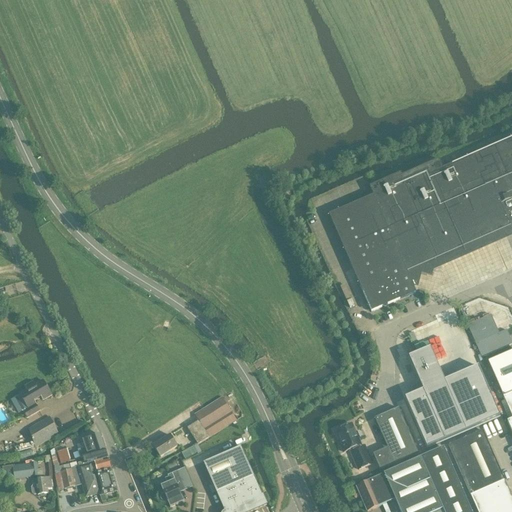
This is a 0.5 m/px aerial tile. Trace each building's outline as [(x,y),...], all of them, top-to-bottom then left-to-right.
[(511,138),(451,165),(442,169),(438,160),(401,177),(400,174),(369,188),(373,197),(328,216),(371,313),(382,309),(386,310),(388,306),(416,294),(414,289),(415,288),(418,274),(425,277),(427,271),(433,272),(482,250),(511,237),(511,138)] [(481,359),(511,345),(506,332),(498,335),(490,316),(467,327),(481,359)] [(405,399),(427,449),(445,442),(452,438),(467,432),(500,418),(478,367),(463,374),(445,381),(445,382),(430,348),(425,351),(408,358),(423,391),(420,392),(405,399)] [(511,352),(487,363),(499,391),(511,385),(511,352)] [(43,401),(52,396),(43,381),(35,386),(33,382),(25,387),(27,391),(20,395),(28,409),(23,413),(27,419),(40,412),(33,400),(40,396),(43,401)] [(511,385),(499,391),(511,420),(506,422),(511,435),(511,385)] [(197,445),(236,421),(222,398),(194,415),(198,422),(186,429),(197,445)] [(375,420),(388,449),(373,455),(380,470),(418,453),(398,409),(375,420)] [(36,425),(28,430),(36,448),(50,441),(59,435),(50,417),(41,423),(36,425)] [(341,447),(344,453),(350,451),(358,471),(373,465),(365,446),(361,448),(351,425),(336,432),(342,446),(341,447)] [(477,511),(511,511),(511,499),(482,432),(449,446),(477,511)] [(86,449),(78,451),(80,459),(81,459),(83,458),(101,453),(105,452),(100,435),(99,436),(83,441),(86,449)] [(159,458),(177,448),(170,436),(152,447),(159,458)] [(32,444),(17,447),(18,453),(33,449),(32,444)] [(251,511),(266,505),(241,447),(203,464),(224,511),(223,511),(251,511)] [(369,511),(394,501),(399,511),(470,511),(443,448),(355,488),(366,511),(369,511)] [(60,465),(69,462),(66,450),(57,453),(60,465)] [(84,462),(77,464),(78,467),(86,465),(92,464),(108,460),(108,459),(105,452),(101,453),(83,458),(84,462)] [(108,460),(92,464),(95,474),(111,470),(108,460)] [(37,464),(29,465),(20,467),(19,467),(12,468),(12,467),(2,468),(4,481),(14,479),(14,481),(20,480),(36,478),(36,481),(35,481),(36,487),(32,487),(31,489),(32,494),(33,496),(37,495),(37,496),(48,494),(48,491),(52,490),(51,486),(50,479),(46,480),(46,477),(43,478),(42,470),(37,471),(37,464)] [(86,465),(78,467),(83,485),(82,485),(86,498),(99,495),(98,493),(93,474),(95,474),(92,464),(86,465)] [(59,465),(54,466),(54,474),(55,474),(62,472),(70,470),(68,465),(59,468),(59,465)] [(62,472),(55,474),(58,491),(65,490),(82,485),(83,485),(78,467),(70,470),(62,472)] [(190,485),(192,488),(184,469),(167,476),(168,478),(167,478),(167,479),(166,479),(166,480),(166,481),(166,482),(166,483),(167,483),(167,484),(161,487),(163,493),(161,493),(162,495),(161,496),(160,497),(160,498),(160,499),(161,500),(161,501),(162,501),(163,502),(164,502),(165,502),(166,503),(167,502),(170,508),(184,502),(178,490),(190,485)] [(95,474),(93,474),(98,493),(99,495),(100,494),(102,502),(106,501),(104,495),(117,492),(116,490),(111,470),(95,474)]
